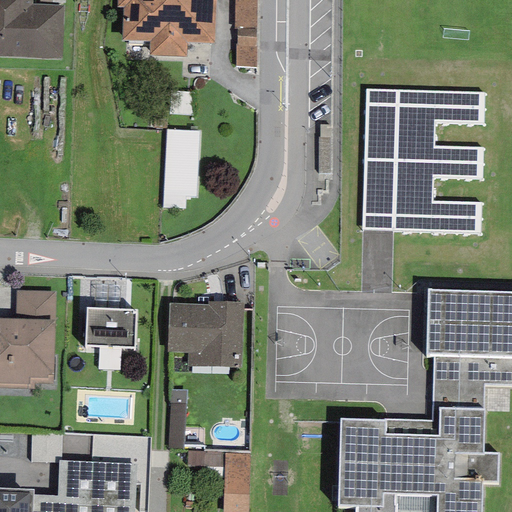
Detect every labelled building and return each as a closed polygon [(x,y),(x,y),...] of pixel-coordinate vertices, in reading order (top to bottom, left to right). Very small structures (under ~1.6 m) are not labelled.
[(30,0),(0,0),(0,55),(60,58),(62,6),(30,5),(30,0)] [(116,0),(116,7),(123,7),(122,39),(151,40),(150,54),(185,56),(186,41),(214,43),(215,0),(116,0)] [(235,30),(256,29),(256,0),(234,0),(234,30),(235,30)] [(235,30),(235,67),(256,67),(256,29),(235,30)] [(484,92),(365,88),(361,231),(479,234),(480,204),(431,202),(432,174),(482,176),(483,149),(432,147),(433,120),(483,122),(484,92)] [(199,127),(164,126),(160,202),(189,203),(189,193),(196,193),(199,127)] [(17,291),(16,320),(55,321),(56,293),(17,291)] [(511,294),(429,291),(428,355),(433,355),(432,418),(340,416),(338,508),(355,508),(354,511),(395,511),(396,497),(435,498),(434,511),(481,511),(482,482),(498,482),(499,452),(483,452),(485,382),(511,382),(511,294)] [(207,305),(169,303),(167,352),(187,353),(187,366),(241,368),(243,303),(207,302),(207,305)] [(136,311),(87,308),(85,346),(134,348),(136,311)] [(16,320),(0,318),(0,383),(29,384),(29,378),(52,379),(55,321),(16,320)] [(247,511),(249,455),(225,455),(223,511),(247,511)] [(134,511),(137,465),(59,461),(57,496),(33,494),(32,511),(134,511)] [(34,490),(0,488),(0,511),(32,511),(33,494),(34,490)]
